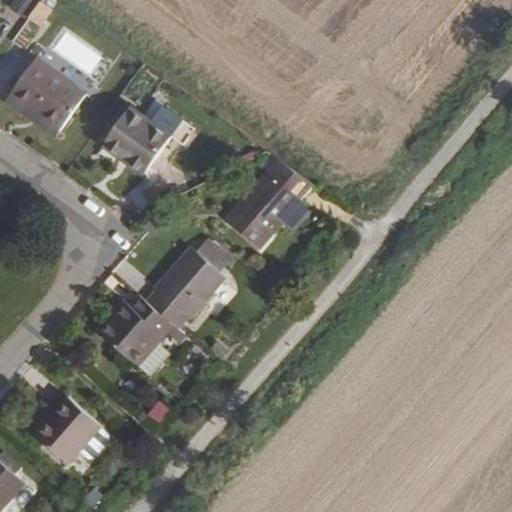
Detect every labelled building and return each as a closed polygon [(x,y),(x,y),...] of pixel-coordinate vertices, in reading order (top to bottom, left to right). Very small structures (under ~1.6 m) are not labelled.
[(35,0),(12,0),(8,6),(23,17),(35,0)] [(51,10),(38,1),(27,18),(40,26),(51,10)] [(63,132),(90,93),(38,57),(11,95),(63,132)] [(59,137),(63,132),(11,95),(7,101),(59,137)] [(174,136),(153,121),(130,105),(102,144),(120,157),(124,152),(149,170),(174,136)] [(185,121),(164,106),(153,121),(174,136),(185,121)] [(185,145),(196,129),(185,121),(174,136),(185,145)] [(149,170),(124,152),(120,157),(146,176),(149,170)] [(265,169),(270,174),(282,160),(276,155),(265,169)] [(264,250),(285,224),(303,202),(315,187),(282,160),(270,174),(230,222),(264,250)] [(295,233),(314,210),(303,202),(285,224),(295,233)] [(213,238),(198,255),(194,251),(149,302),(171,321),(180,329),(225,278),(219,272),(233,256),(213,238)] [(171,321),(149,302),(138,292),(121,312),(116,307),(95,330),(133,364),(154,341),(164,329),(171,321)] [(180,329),(171,321),(164,329),(176,339),(183,332),(180,329)] [(163,349),(154,341),(133,364),(143,372),(141,374),(146,379),(151,374),(149,372),(163,356),(166,358),(171,352),(165,347),(163,349)] [(228,351),(217,341),(211,348),(222,357),(228,351)] [(103,427),(70,397),(35,435),(69,466),(81,452),(91,460),(97,459),(111,443),(111,436),(102,428),(103,427)] [(157,400),(147,413),(159,422),(169,409),(157,400)] [(0,460),(0,463),(10,473),(18,465),(6,454),(0,460)] [(0,463),(0,511),(3,511),(26,487),(10,473),(0,463)] [(92,490),(84,499),(93,507),(102,498),(92,490)]
